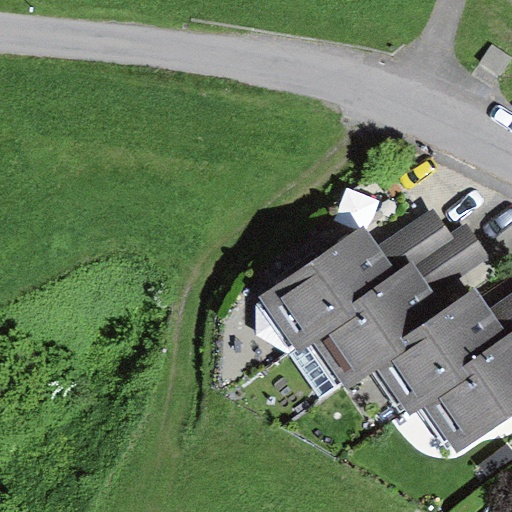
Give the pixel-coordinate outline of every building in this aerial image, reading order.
[(511,58),(493,46),(473,75),(493,89),(498,81),(511,61),(511,58)] [(434,199),(386,233),(409,265),(421,257),(439,283),(489,248),(466,216),(453,226),(434,199)] [(363,224),(258,297),(263,304),(256,309),(256,338),(289,354),(310,339),(400,277),(363,224)] [(400,277),(310,339),(315,347),(308,351),(308,381),(341,397),(452,320),(415,267),(400,277)] [(511,287),(498,298),(511,317),(511,287)] [(452,320),(380,371),(412,416),(424,407),(511,344),(511,337),(484,298),(452,320)] [(511,344),(424,407),(455,451),(511,411),(511,344)] [(511,450),(506,443),(479,466),(491,480),(511,462),(511,450)]
